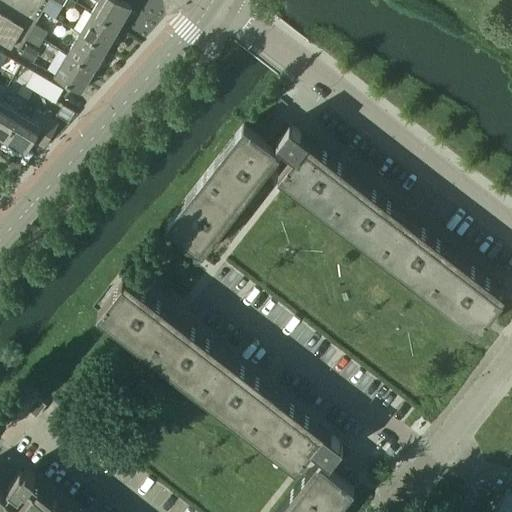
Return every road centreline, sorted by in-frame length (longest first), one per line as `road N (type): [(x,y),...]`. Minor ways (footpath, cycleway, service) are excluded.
road 1 (residential): [(511,229),(217,0)]
road 2 (tertiary): [(21,218),(210,0)]
road 3 (residential): [(429,460),(210,292)]
road 4 (residential): [(136,511),(27,426)]
road 5 (residential): [(429,460),(511,354)]
